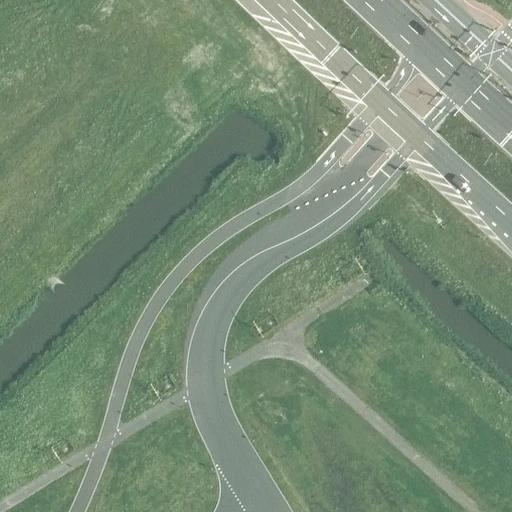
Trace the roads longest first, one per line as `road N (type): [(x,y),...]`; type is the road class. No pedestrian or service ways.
road 1 (trunk): [(271,0),(511,223)]
road 2 (trunk): [(511,131),(369,0)]
